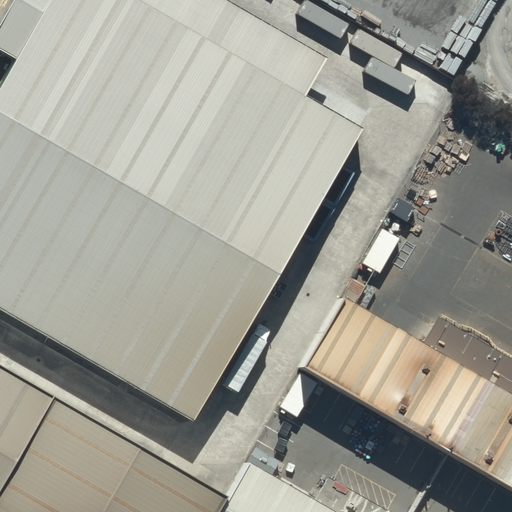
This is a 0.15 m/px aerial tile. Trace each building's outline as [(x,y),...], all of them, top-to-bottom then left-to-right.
[(342,116),(141,0),(15,0),(0,27),(0,293),(178,397),(342,116)] [(511,385),(321,275),(281,344),(511,478),(511,385)] [(0,415),(31,362),(0,343),(0,415)] [(0,511),(177,511),(206,463),(31,362),(0,415),(0,511)] [(387,511),(326,476),(313,499),(243,458),(211,511),(387,511)]
